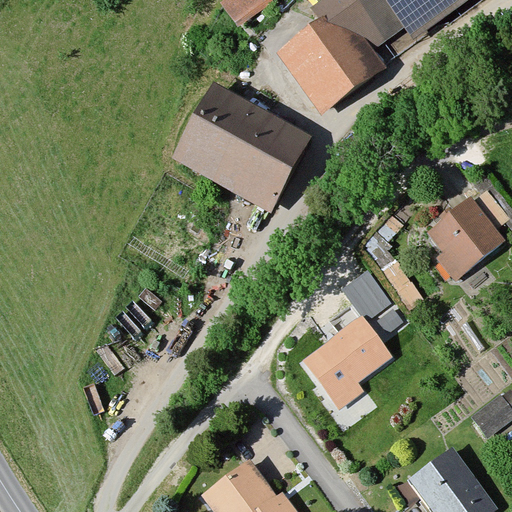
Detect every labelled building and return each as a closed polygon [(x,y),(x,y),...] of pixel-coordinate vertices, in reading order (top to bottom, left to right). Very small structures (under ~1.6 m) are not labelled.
[(267,0),(232,0),(221,9),(241,35),(275,10),(267,0)] [(482,0),(332,0),(333,1),(316,13),(324,25),(275,61),(318,120),(482,0)] [(306,140),(211,90),(170,166),(265,216),(306,140)] [(502,212),(482,191),(473,200),(492,221),(502,212)] [(470,203),(426,238),(460,280),(504,245),(470,203)] [(367,265),(340,286),(366,320),(393,299),(367,265)] [(361,320),(302,364),(335,408),(394,363),(361,320)] [(511,387),(508,383),(469,415),(488,437),(511,417),(511,387)] [(496,511),(453,452),(407,486),(425,511),(496,511)] [(247,466),(200,501),(208,511),(295,511),(283,495),(274,501),(247,466)]
